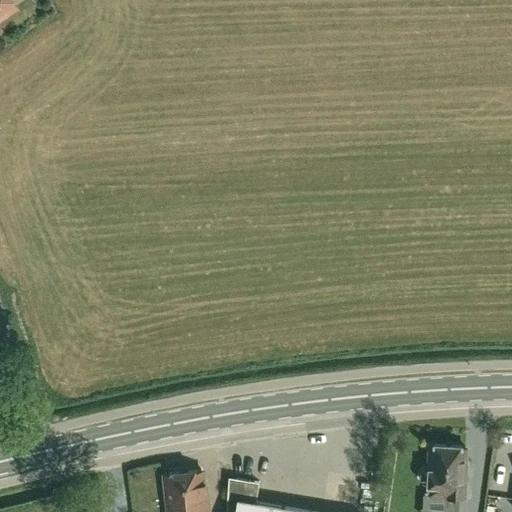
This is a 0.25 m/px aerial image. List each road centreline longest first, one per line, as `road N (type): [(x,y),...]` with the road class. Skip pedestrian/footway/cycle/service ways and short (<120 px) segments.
road 1 (secondary): [(0,465),(243,410),(511,386)]
road 2 (unknown): [(34,434),(0,308)]
